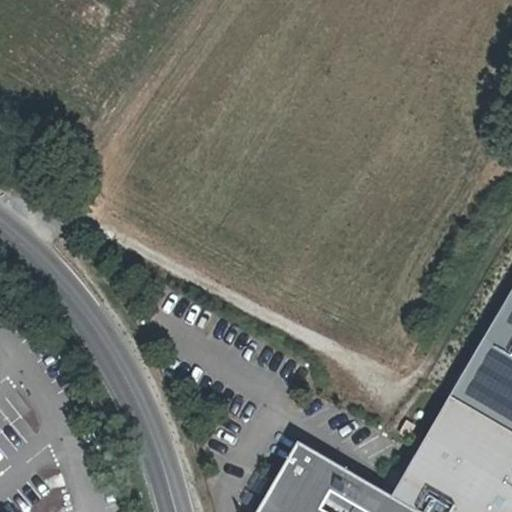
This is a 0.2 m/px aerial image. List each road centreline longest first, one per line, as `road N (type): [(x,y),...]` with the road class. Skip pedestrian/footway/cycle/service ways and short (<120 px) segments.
road 1 (track): [(0,218),(79,218),(399,391),(511,211)]
road 2 (secondary): [(178,511),(158,426),(119,341),(64,276),(0,226)]
road 3 (unknown): [(299,0),(468,127),(511,174)]
